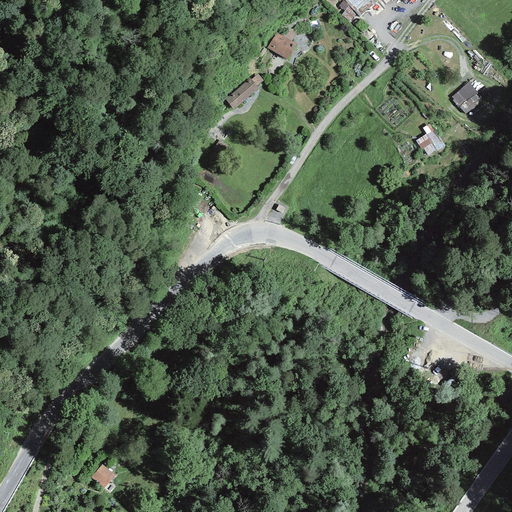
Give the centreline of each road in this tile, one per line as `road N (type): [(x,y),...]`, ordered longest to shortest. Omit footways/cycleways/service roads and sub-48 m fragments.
road 1 (tertiary): [(0,500),(68,396),(216,251),(252,234)]
road 2 (residential): [(252,234),(321,126),(380,69),(431,0)]
road 3 (tertiary): [(252,234),(300,242),(511,363)]
road 4 (track): [(34,511),(68,396)]
